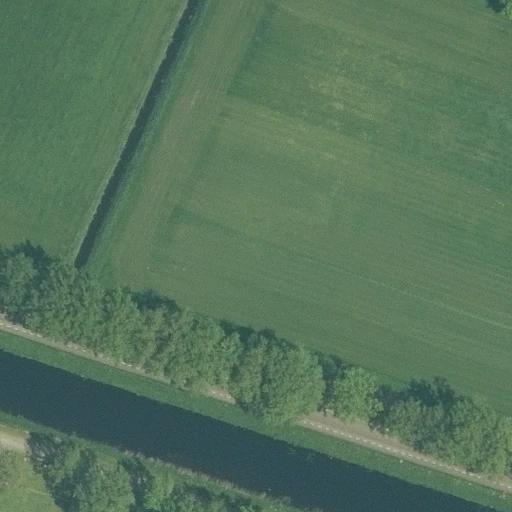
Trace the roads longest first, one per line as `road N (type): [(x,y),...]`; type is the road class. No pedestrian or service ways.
road 1 (tertiary): [(511,480),(0,316)]
road 2 (unclassified): [(217,511),(0,441)]
